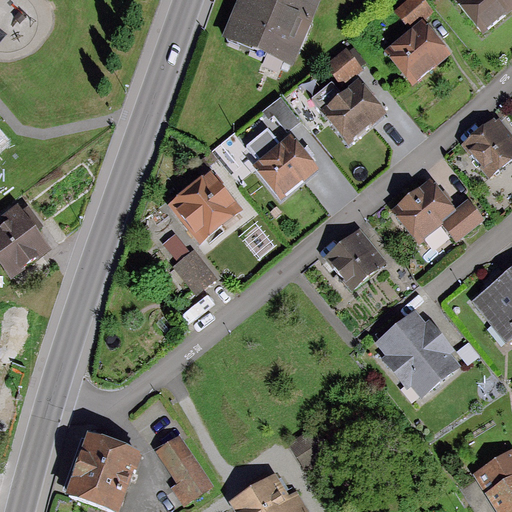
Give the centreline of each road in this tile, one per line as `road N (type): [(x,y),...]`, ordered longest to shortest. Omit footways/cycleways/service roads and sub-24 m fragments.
road 1 (residential): [(54,398),(119,407),(511,75)]
road 2 (secondary): [(54,398),(83,290),(185,0)]
